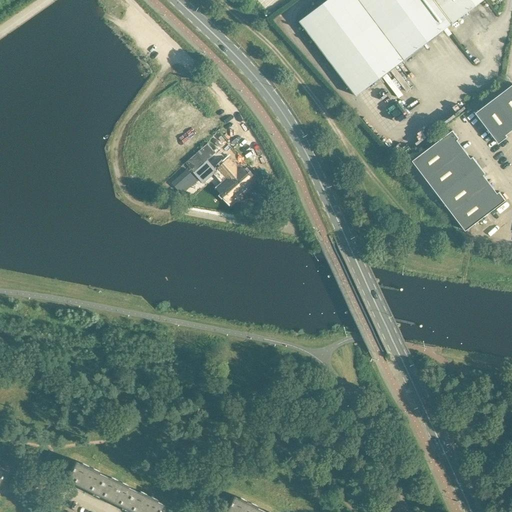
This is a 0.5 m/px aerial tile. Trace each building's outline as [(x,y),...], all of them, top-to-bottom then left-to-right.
[(327,0),(300,21),(356,96),(483,0),(327,0)] [(511,85),(495,98),(511,120),(511,85)] [(179,89),(131,129),(154,157),(202,117),(179,89)] [(511,120),(495,98),(476,113),(499,143),(508,137),(506,135),(511,130),(511,120)] [(439,124),(433,116),(415,129),(421,137),(439,124)] [(453,130),(413,161),(426,178),(464,149),(457,140),(459,138),(453,130)] [(214,143),(188,165),(204,183),(214,174),(214,173),(206,164),(209,161),(214,157),(221,151),(214,143)] [(464,149),(426,178),(439,196),(479,165),(473,157),(471,158),(464,149)] [(217,170),(215,171),(216,172),(217,172),(216,171),(219,169),(225,176),(221,180),(236,196),(236,197),(254,181),(247,174),(245,175),(242,171),(240,173),(239,172),(228,160),(217,170)] [(479,165),(439,196),(452,213),(491,184),(484,175),(486,173),(479,165)] [(491,184),(452,213),(466,230),(506,200),(499,192),(497,193),(491,184)] [(379,280),(378,279),(357,275),(351,274),(350,275),(350,277),(351,278),(357,279),(378,283),(379,282),(379,280)] [(400,325),(399,324),(382,321),(372,319),(371,320),(370,322),(371,323),(382,325),(398,328),(400,327),(400,325)] [(81,464),(75,461),(65,480),(66,480),(67,478),(96,493),(95,494),(105,476),(98,472),(99,471),(93,468),(92,468),(92,469),(87,467),(88,466),(88,465),(82,463),(81,464)] [(124,508),(124,509),(134,490),(127,486),(128,485),(122,482),(121,482),(121,483),(116,481),(117,480),(111,477),(110,478),(105,476),(95,494),(96,495),(97,493),(125,507),(124,508)] [(150,496),(150,497),(145,495),(146,494),(140,491),(139,492),(134,490),(124,509),(125,509),(126,507),(135,511),(158,511),(163,504),(156,500),(157,499),(151,496),(150,496)] [(239,499),(232,496),(224,511),(261,511),(262,510),(256,507),(256,505),(251,502),(251,503),(250,502),(250,504),(245,502),(246,500),(240,497),(239,499)]
